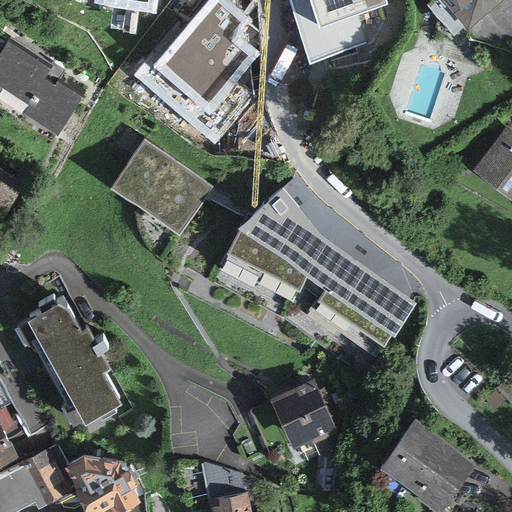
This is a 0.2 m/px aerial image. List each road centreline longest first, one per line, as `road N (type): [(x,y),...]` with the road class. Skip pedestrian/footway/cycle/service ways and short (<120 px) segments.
road 1 (residential): [(0,297),(51,266),(242,444)]
road 2 (residential): [(511,320),(481,309),(454,318),(434,341),(429,363),(443,395),(511,460)]
